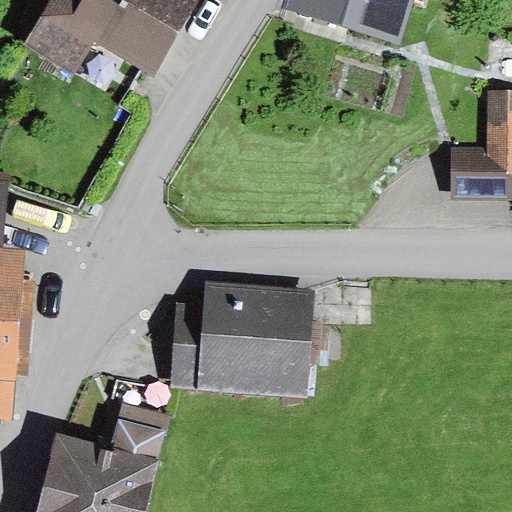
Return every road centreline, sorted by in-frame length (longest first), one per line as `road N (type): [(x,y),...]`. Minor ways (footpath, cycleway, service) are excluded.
road 1 (unclassified): [(103,261),(511,261)]
road 2 (unclassified): [(103,261),(252,0)]
road 3 (unclassified): [(16,511),(75,322),(103,261)]
